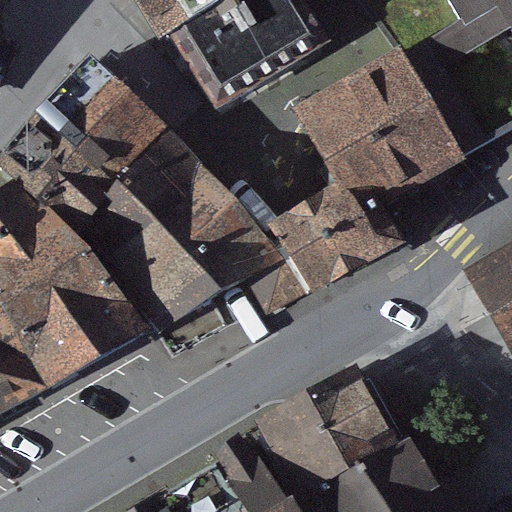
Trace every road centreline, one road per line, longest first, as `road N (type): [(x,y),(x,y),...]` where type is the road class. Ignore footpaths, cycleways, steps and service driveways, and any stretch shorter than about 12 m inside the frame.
road 1 (residential): [(368,307),(343,287),(302,223),(74,20)]
road 2 (secondary): [(34,511),(368,307)]
road 3 (residential): [(368,307),(511,195)]
road 4 (secondary): [(511,408),(418,331),(368,307)]
road 5 (residential): [(74,20),(0,118)]
